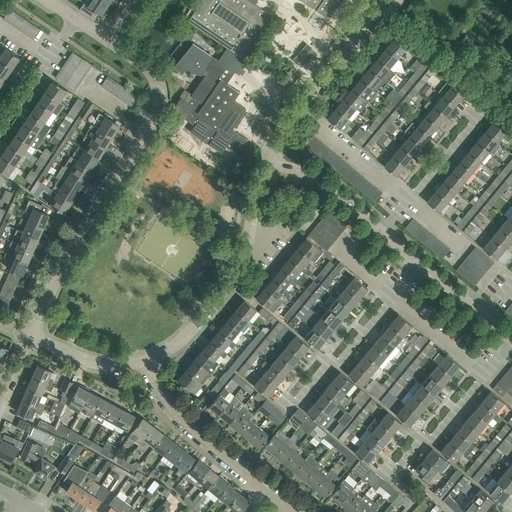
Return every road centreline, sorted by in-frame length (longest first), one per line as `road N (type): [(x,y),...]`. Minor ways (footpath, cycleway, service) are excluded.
road 1 (residential): [(27,330),(152,105),(155,81),(143,61),(104,36)]
road 2 (residential): [(149,356),(220,290),(278,138)]
road 3 (residential): [(289,511),(179,421),(162,401),(149,356)]
road 4 (residential): [(287,411),(324,365),(338,362),(423,256)]
road 5 (residential): [(385,476),(511,335)]
road 6 (residential): [(278,138),(334,54),(368,14),(392,0)]
road 7 (residential): [(391,229),(278,138)]
road 8 (residential): [(0,131),(75,17)]
road 9 (residential): [(391,229),(475,123)]
road 10 (residential): [(27,332),(75,354),(149,356)]
